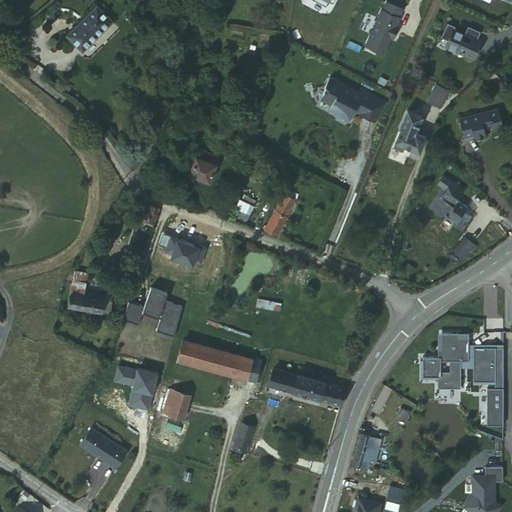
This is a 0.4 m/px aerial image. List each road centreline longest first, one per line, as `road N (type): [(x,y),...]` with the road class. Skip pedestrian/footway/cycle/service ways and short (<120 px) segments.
road 1 (residential): [(413,319),(384,287),(131,181)]
road 2 (tertiary): [(413,319),(370,371),(323,511)]
road 3 (residential): [(131,181),(174,98),(181,63),(170,0)]
road 4 (residential): [(131,181),(101,132),(24,69)]
road 5 (unknown): [(372,282),(418,154)]
road 6 (unknown): [(211,511),(224,423),(243,391)]
